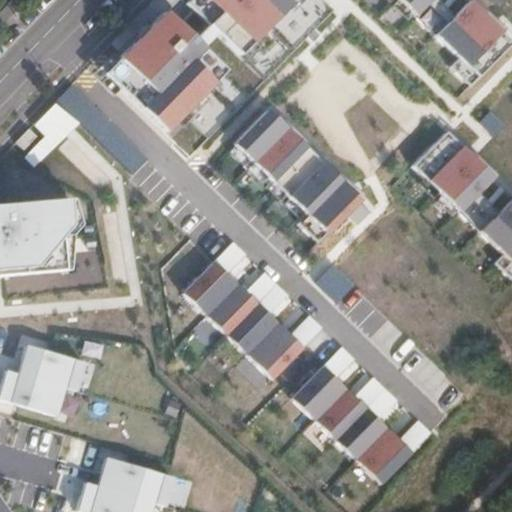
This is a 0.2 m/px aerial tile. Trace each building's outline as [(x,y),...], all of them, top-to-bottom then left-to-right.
[(192,0),(189,4),(238,51),(286,0),(192,0)] [(399,0),(415,15),(427,0),(399,0)] [(468,64),(500,30),(470,0),(465,0),(434,35),(468,64)] [(224,65),(163,8),(104,70),(166,130),(224,65)] [(268,107),(234,144),(326,233),(362,194),(268,107)] [(511,187),(446,128),(412,166),(511,261),(511,187)] [(0,198),(0,272),(65,266),(68,233),(79,218),(72,194),(0,198)] [(234,241),(215,262),(227,274),(245,256),(234,241)] [(215,262),(183,294),(380,484),(412,451),(399,438),(377,417),(354,396),(338,380),(322,365),(302,345),(291,334),(268,313),(245,290),(227,274),(215,262)] [(264,271),(245,290),(268,313),(289,295),(264,271)] [(308,315),(291,334),(302,345),(321,327),(308,315)] [(339,346),(322,365),(338,380),(359,363),(339,346)] [(371,378),(354,396),(377,417),(395,400),(371,378)] [(399,438),(412,451),(429,432),(416,420),(399,438)] [(95,485),(83,482),(75,510),(82,511),(148,511),(151,502),(163,506),(170,477),(104,456),(95,485)]
